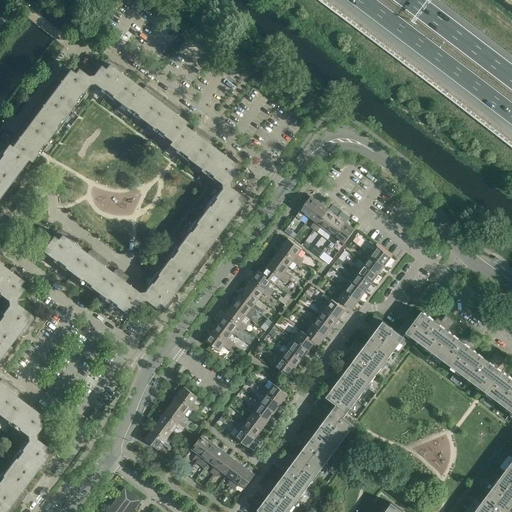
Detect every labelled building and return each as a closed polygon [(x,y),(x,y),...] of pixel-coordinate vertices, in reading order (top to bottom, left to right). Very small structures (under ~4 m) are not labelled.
[(135,83),(123,74),(125,71),(109,59),(105,59),(93,76),(91,76),(92,84),(94,84),(103,90),(104,89),(112,96),(111,97),(120,103),(135,83)] [(83,93),(89,84),(92,84),(91,76),(88,76),(72,64),(68,65),(56,81),(59,83),(50,96),(70,110),(76,102),(75,101),(79,97),(82,92),(83,93)] [(146,122),(163,99),(163,96),(151,88),(150,90),(145,86),(143,89),(135,83),(120,103),(129,109),(129,108),(134,112),(138,115),(137,116),(146,122)] [(64,119),(70,110),(50,96),(44,104),(41,101),(38,106),(36,104),(27,116),(28,119),(51,136),(57,127),(56,126),(59,122),(62,118),(64,119)] [(199,132),(197,130),(194,128),(192,131),(184,125),(187,122),(179,116),(181,113),(176,109),(178,107),(166,99),(163,99),(146,122),(154,129),(155,128),(163,134),(163,135),(171,142),(169,145),(178,151),(179,150),(181,152),(183,153),(187,156),(186,158),(195,164),(210,145),(212,142),(212,138),(200,130),(199,132)] [(36,155),(38,153),(37,152),(43,144),(44,144),(51,136),(28,119),(25,119),(16,131),(21,135),(20,136),(17,134),(15,137),(18,139),(17,141),(12,147),(9,144),(2,153),(3,154),(0,158),(0,178),(12,188),(15,187),(24,176),(22,174),(25,169),(22,167),(28,160),(31,162),(36,155)] [(241,166),(241,163),(224,151),(222,154),(210,145),(195,164),(203,170),(204,169),(213,176),(212,177),(221,184),(221,187),(230,185),(229,182),(241,166)] [(13,190),(12,188),(0,178),(0,203),(2,200),(4,202),(13,190)] [(234,219),(246,203),(246,200),(230,187),(230,185),(221,187),(222,189),(215,198),(216,198),(210,207),(209,206),(202,215),(222,229),(231,217),(234,219)] [(310,217),(320,203),(311,197),(301,211),(310,217)] [(314,229),(329,210),(320,203),(310,217),(315,221),(311,227),(314,229)] [(327,230),(337,216),(329,210),(314,229),(317,232),(322,226),(327,230)] [(216,237),(222,229),(202,215),(196,223),(197,224),(194,228),(190,233),(189,232),(183,240),(206,258),(209,257),(218,246),(216,244),(219,239),(216,237)] [(331,242),(346,223),(337,216),(327,230),(332,234),(328,240),(331,242)] [(345,244),(355,230),(346,223),(331,242),(335,245),(339,239),(345,244)] [(294,232),(288,228),(285,231),(291,236),(294,232)] [(87,254),(75,245),(78,242),(61,229),(58,230),(44,249),(44,252),(56,261),(57,260),(65,266),(64,267),(73,273),(87,254)] [(367,244),(357,236),(354,240),(364,248),(367,244)] [(298,255),(302,249),(288,239),(281,248),(301,262),(304,259),(298,255)] [(206,260),(206,258),(183,240),(177,249),(178,250),(171,258),(170,257),(164,266),(183,281),(189,273),(192,275),(196,271),(198,272),(206,260)] [(392,257),(378,246),(373,252),(368,248),(365,251),(385,266),(392,257)] [(301,262),(281,248),(275,256),(289,267),(293,262),(299,266),(301,262)] [(113,273),(105,267),(108,264),(103,261),(105,259),(93,250),(90,251),(87,254),(73,273),(82,280),(82,279),(87,282),(91,285),(90,286),(98,292),(113,273)] [(385,266),(365,251),(363,254),(368,259),(364,264),(378,275),(385,266)] [(285,272),(289,267),(275,256),(269,265),(288,280),(291,276),(285,272)] [(28,283),(28,279),(12,267),(9,270),(0,263),(0,292),(0,293),(8,300),(9,303),(17,301),(16,299),(28,283)] [(378,275),(364,264),(360,269),(355,265),(352,269),(372,283),(378,275)] [(288,280),(269,265),(262,274),(272,281),(272,282),(276,285),(280,279),(286,283),(288,280)] [(129,316),(140,301),(145,300),(162,312),(165,312),(177,295),(174,293),(183,281),(164,266),(157,275),(158,275),(152,284),(151,283),(144,292),(139,293),(131,287),(133,284),(129,280),(130,278),(119,269),(115,270),(113,273),(98,292),(107,299),(108,298),(117,304),(116,306),(129,316)] [(372,283),(352,269),(350,272),(355,276),(351,281),(365,292),(372,283)] [(268,286),(272,282),(272,281),(262,274),(258,270),(251,279),(271,294),(274,291),(268,286)] [(271,294),(251,279),(245,288),(259,299),(263,293),(269,297),(271,294)] [(365,292),(351,281),(347,287),(342,283),(339,286),(359,301),(365,292)] [(359,301),(339,286),(337,289),(343,293),(338,299),(352,310),(359,301)] [(254,305),(259,299),(245,288),(238,297),(258,312),(260,309),(254,305)] [(258,312),(238,297),(232,305),(246,316),(250,311),(256,315),(258,312)] [(346,310),(332,300),(332,299),(327,305),(322,301),(319,304),(339,319),(346,310)] [(22,336),(34,320),(33,316),(17,304),(17,301),(9,303),(9,305),(2,314),(3,315),(0,319),(0,338),(9,346),(18,334),(22,336)] [(339,319),(319,304),(317,307),(322,312),(318,317),(332,328),(339,319)] [(242,321),(246,316),(232,305),(225,314),(245,329),(248,326),(242,321)] [(432,352),(448,331),(455,321),(446,315),(441,322),(436,319),(435,321),(422,312),(417,319),(407,333),(432,352)] [(245,329),(225,314),(219,323),(233,333),(237,328),(243,332),(245,329)] [(404,337),(407,333),(417,319),(411,314),(397,332),(404,337)] [(404,337),(397,332),(374,315),(368,324),(375,329),(372,333),(374,335),(365,347),(364,348),(385,363),(405,337),(404,337)] [(332,328),(318,317),(314,322),(309,318),(306,321),(326,336),(332,328)] [(326,336),(306,321),(304,325),(309,329),(306,334),(305,334),(315,342),(319,345),(326,336)] [(229,339),(233,333),(219,323),(212,331),(232,346),(235,343),(229,339)] [(232,346),(212,331),(206,341),(220,351),(224,345),(230,349),(232,346)] [(315,342),(305,334),(306,334),(302,331),(297,337),(292,333),(289,336),(309,350),(315,342)] [(457,371),(473,350),(480,340),(471,333),(465,341),(461,338),(460,340),(448,331),(432,352),(457,371)] [(309,350),(289,336),(287,339),(293,343),(288,349),(303,359),(309,350)] [(0,414),(2,416),(17,397),(19,394),(19,390),(7,381),(6,383),(1,380),(0,381),(0,364),(2,361),(4,363),(13,351),(13,348),(9,346),(0,338),(0,414)] [(367,388),(385,363),(364,348),(365,347),(356,340),(349,349),(356,354),(353,358),(355,360),(346,372),(367,388)] [(303,359),(288,349),(284,354),(279,350),(276,353),(296,368),(303,359)] [(511,378),(502,372),(501,370),(498,368),(505,359),(496,352),(490,360),(486,356),(485,358),(473,350),(457,371),(485,391),(511,411),(511,378)] [(296,368),(276,353),(274,356),(280,360),(275,366),(289,377),(296,368)] [(347,415),(367,388),(346,372),(337,364),(330,373),(338,379),(335,383),(336,385),(327,397),(337,405),(336,407),(334,409),(325,402),(318,411),(325,417),(322,421),(324,422),(315,434),(314,435),(336,450),(355,425),(345,417),(347,415)] [(288,395),(274,384),(270,390),(264,386),(262,389),(282,404),(288,395)] [(194,403),(199,397),(185,387),(178,396),(197,410),(200,407),(194,403)] [(282,404),(262,389),(260,392),(265,396),(261,402),(275,412),(282,404)] [(197,410),(178,396),(171,404),(185,415),(189,409),(195,414),(197,410)] [(48,418),(47,415),(31,402),(29,406),(17,397),(2,416),(10,422),(11,421),(20,428),(19,429),(28,435),(28,438),(36,437),(36,434),(48,418)] [(275,412),(261,402),(257,407),(252,403),(249,406),(269,421),(275,412)] [(181,420),(185,415),(171,404),(165,413),(184,428),(187,424),(181,420)] [(269,421),(249,406),(247,410),(252,414),(248,419),(262,430),(269,421)] [(94,422),(101,413),(95,409),(89,418),(94,422)] [(184,428),(165,413),(158,422),(172,432),(176,427),(182,431),(184,428)] [(262,430),(248,419),(244,425),(239,420),(236,424),(256,438),(262,430)] [(168,438),(172,432),(158,422),(152,430),(171,445),(174,442),(168,438)] [(256,438),(236,424),(234,427),(239,431),(235,437),(249,447),(256,438)] [(316,476),(336,450),(314,435),(315,434),(306,427),(299,436),(307,442),(303,446),(305,447),(297,459),(296,459),(295,460),(316,476)] [(171,445),(152,430),(145,439),(159,450),(163,444),(169,448),(171,445)] [(197,462),(212,442),(202,435),(192,449),(198,453),(194,459),(197,462)] [(41,471),(53,455),(53,451),(37,439),(36,437),(28,438),(28,440),(22,449),(23,450),(16,459),(15,458),(9,467),(28,481),(38,469),(41,471)] [(210,462),(220,448),(212,442),(197,462),(200,464),(204,458),(210,462)] [(214,474),(229,455),(220,448),(210,462),(215,466),(211,472),(214,474)] [(298,501),(316,476),(295,460),(296,459),(287,452),(280,461),(288,467),(285,471),(287,472),(278,484),(277,485),(298,501)] [(227,475),(237,461),(229,455),(214,474),(217,477),(222,471),(227,475)] [(231,487),(246,468),(237,461),(227,475),(232,479),(228,485),(231,487)] [(511,462),(496,484),(511,496),(511,462)] [(23,489),(28,481),(9,467),(3,475),(4,476),(0,480),(0,499),(13,510),(16,509),(24,497),(22,496),(26,491),(23,489)] [(245,489),(255,475),(246,468),(231,487),(235,490),(239,484),(245,489)] [(261,511),(289,511),(298,501),(277,485),(278,484),(269,477),(262,486),(269,492),(266,496),(268,497),(259,510),(261,511)] [(507,511),(511,506),(511,496),(496,484),(477,510),(480,511),(507,511)] [(141,500),(124,487),(116,498),(133,510),(136,506),(139,508),(141,504),(139,502),(141,500)] [(131,511),(133,510),(116,498),(109,508),(114,511),(131,511)] [(13,511),(13,510),(0,499),(0,511),(13,511)] [(404,511),(392,503),(385,511),(404,511)]
